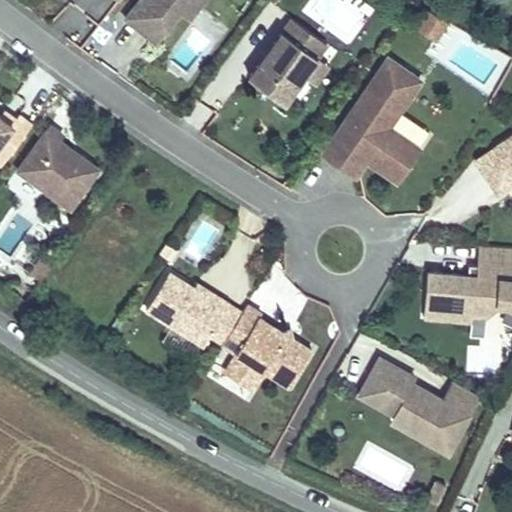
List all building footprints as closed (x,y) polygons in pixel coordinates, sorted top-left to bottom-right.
[(137,0),(125,16),(155,41),(187,0),(137,0)] [(189,18),(203,0),(187,0),(180,10),(189,18)] [(426,8),(414,29),(436,41),(447,21),(426,8)] [(283,102),(317,56),(327,43),(292,17),(248,76),(283,102)] [(328,64),(317,56),(303,75),(314,83),(328,64)] [(388,57),(321,155),(355,179),(365,164),(396,185),(420,150),(389,129),(422,80),(388,57)] [(4,109),(0,114),(0,115),(11,124),(16,118),(4,109)] [(11,124),(0,115),(0,162),(1,164),(31,124),(18,114),(16,118),(11,124)] [(55,143),(58,139),(62,134),(49,125),(17,169),(70,207),(98,168),(77,153),(74,157),(55,143)] [(511,133),(495,145),(511,170),(511,133)] [(77,153),(58,139),(55,143),(74,157),(77,153)] [(497,193),(511,182),(511,170),(495,145),(474,159),(497,193)] [(200,218),(181,251),(201,263),(221,230),(200,218)] [(511,246),(479,244),(477,275),(428,271),(424,316),(472,320),(472,314),(485,315),(499,303),(499,301),(507,301),(511,303),(511,246)] [(39,277),(50,261),(40,253),(28,270),(39,277)] [(230,302),(215,293),(212,297),(169,270),(146,307),(204,343),(209,334),(230,302)] [(197,281),(194,286),(212,297),(215,293),(197,281)] [(242,310),(230,302),(209,334),(222,342),(242,310)] [(247,303),(222,342),(289,385),(312,349),(292,337),(284,339),(282,331),(258,316),(261,312),(247,303)] [(290,329),(282,331),(284,339),(292,337),(290,329)] [(358,393),(394,413),(397,408),(432,427),(425,439),(447,451),(479,395),(452,380),(442,398),(402,376),(405,371),(379,356),(358,393)] [(219,370),(213,380),(244,398),(250,388),(219,370)] [(391,420),(425,439),(432,427),(397,408),(391,420)] [(445,483),(435,479),(427,498),(436,502),(445,483)]
